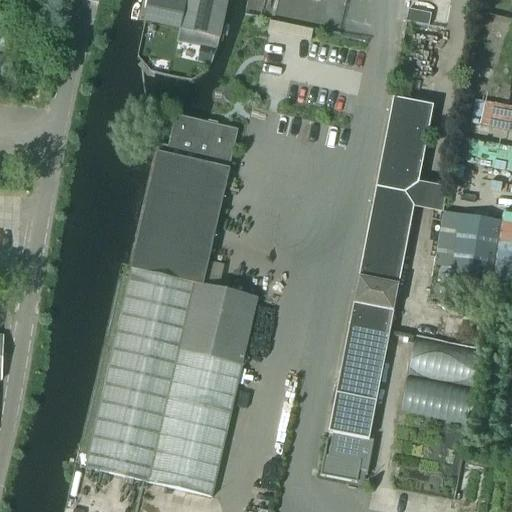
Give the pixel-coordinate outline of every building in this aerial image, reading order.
[(181,0),(148,0),(144,21),(179,28),(185,1),(181,0)] [(186,0),(181,29),(181,30),(219,38),(227,0),(186,0)] [(431,14),(408,9),(405,22),(429,26),(431,14)] [(479,15),(477,27),(501,31),(503,19),(479,15)] [(477,27),(475,39),(498,43),(501,31),(477,27)] [(475,39),(473,50),(496,55),(498,43),(475,39)] [(473,50),(470,62),(494,67),(496,55),(473,50)] [(470,62),(468,74),(492,78),(494,67),(470,62)] [(468,74),(466,86),(490,90),(492,78),(468,74)] [(466,86),(464,98),(488,102),(490,90),(466,86)] [(359,278),(399,285),(399,286),(414,207),(405,194),(418,184),(433,106),(393,98),(359,278)] [(159,146),(158,153),(131,271),(85,469),(212,498),(258,300),(203,287),(230,170),(228,170),(237,131),(176,117),(169,148),(159,146)] [(460,216),(450,276),(491,282),(500,222),(460,216)] [(354,305),(337,394),(377,402),(394,312),(399,286),(399,285),(359,278),(354,305)] [(320,476),(356,483),(356,488),(363,489),(365,477),(367,477),(373,442),(332,435),(328,459),(324,458),(320,476)]
